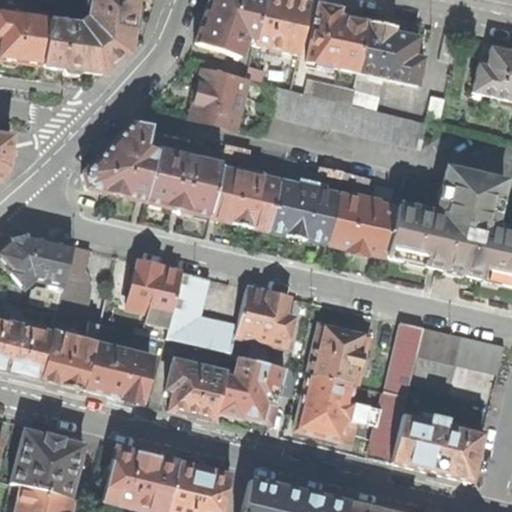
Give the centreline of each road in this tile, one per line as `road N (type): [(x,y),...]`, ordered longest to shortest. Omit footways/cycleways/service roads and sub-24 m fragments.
road 1 (residential): [(511,324),(11,208)]
road 2 (residential): [(0,394),(485,511)]
road 3 (residential): [(87,134),(160,55),(184,0)]
